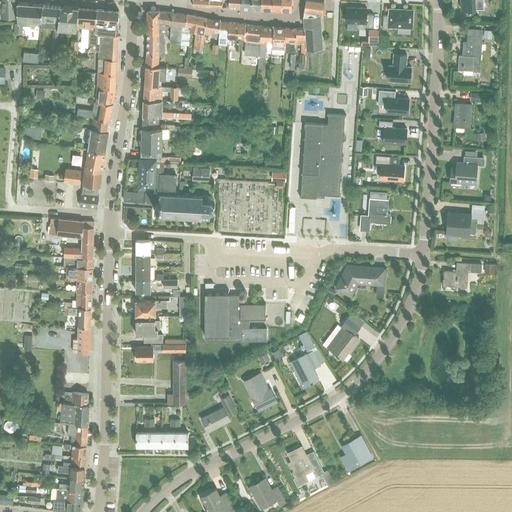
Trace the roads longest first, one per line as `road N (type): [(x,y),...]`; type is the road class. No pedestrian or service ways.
road 1 (residential): [(146,511),(179,481),(333,401),(366,374),(407,314),(423,254)]
road 2 (residential): [(423,254),(333,250),(313,263),(224,258),(189,235),(108,232)]
road 3 (residential): [(100,511),(108,232)]
road 4 (residential): [(423,254),(436,0)]
road 5 (residential): [(108,232),(133,0)]
road 6 (residential): [(182,5),(285,19),(294,18),(301,0)]
